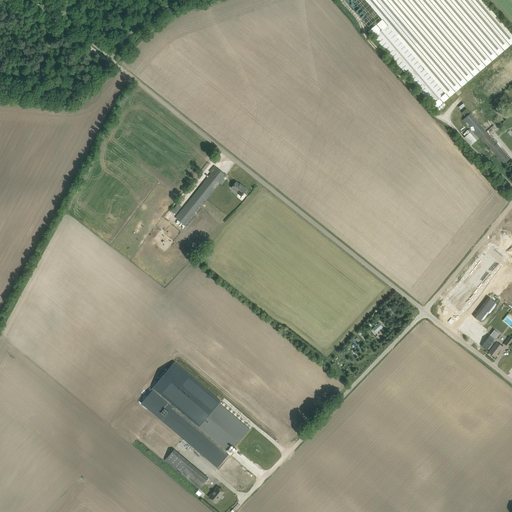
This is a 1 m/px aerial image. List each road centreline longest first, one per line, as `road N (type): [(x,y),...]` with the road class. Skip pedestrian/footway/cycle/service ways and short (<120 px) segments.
road 1 (unclassified): [(233,511),(424,312)]
road 2 (unclassified): [(424,312),(222,149)]
road 3 (track): [(222,149),(108,59)]
road 4 (unclassified): [(424,312),(511,204)]
